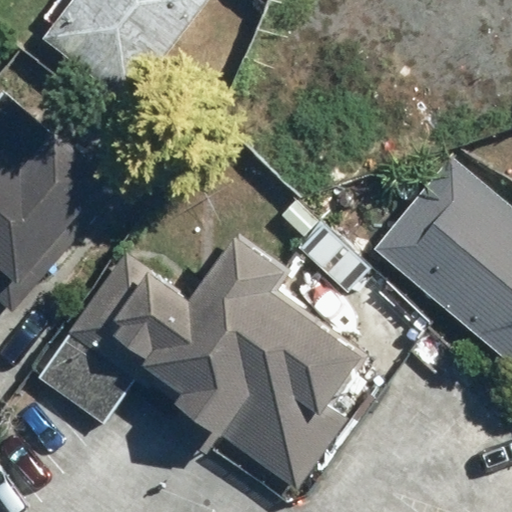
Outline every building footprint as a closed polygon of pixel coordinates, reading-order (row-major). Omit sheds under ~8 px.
[(79,0),(60,28),(148,91),(220,0),(79,0)] [(0,133),(0,294),(32,260),(50,277),(147,164),(90,113),(42,170),(0,133)] [(511,183),(473,150),(390,247),(511,349),(511,183)] [(376,261),(338,217),(312,241),(350,284),(376,261)] [(192,299),(123,251),(34,378),(102,426),(135,380),(178,411),(165,428),(205,456),(219,436),(296,490),(348,417),(336,409),(374,356),(272,284),(284,266),(238,234),(192,299)]
